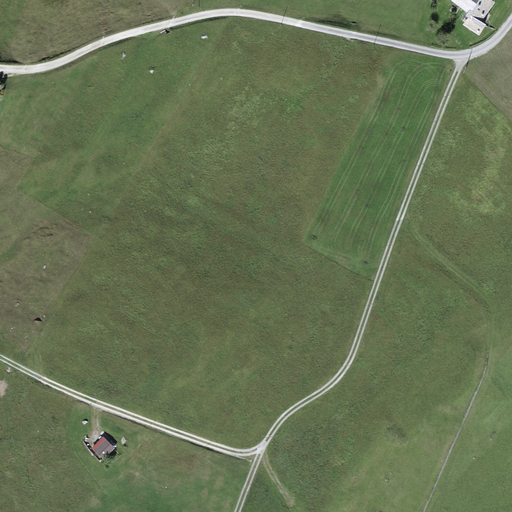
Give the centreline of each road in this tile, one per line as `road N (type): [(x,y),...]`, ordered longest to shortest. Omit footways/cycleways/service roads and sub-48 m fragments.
road 1 (track): [(511,19),(490,44),(464,54),(248,12),(209,13),(138,29),(45,67),(0,68)]
road 2 (track): [(239,511),(277,425),(349,364),(464,54)]
road 3 (track): [(296,511),(267,468),(263,446),(244,454),(221,448),(0,357)]
road 4 (track): [(430,511),(488,376),(495,325),(487,303),(402,216)]
